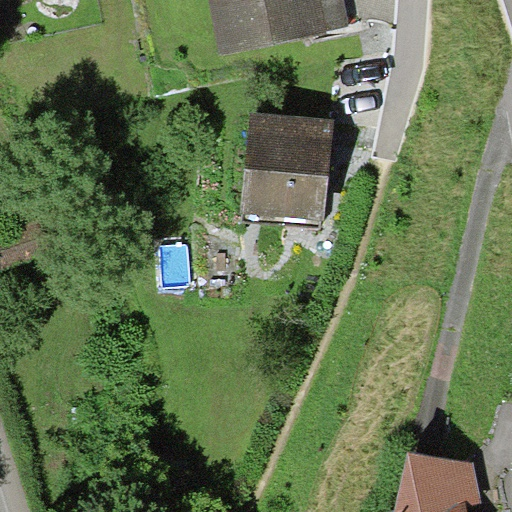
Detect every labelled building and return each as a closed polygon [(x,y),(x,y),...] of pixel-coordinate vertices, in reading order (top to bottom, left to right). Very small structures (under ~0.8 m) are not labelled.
[(209,0),(220,54),(349,29),(344,0),(209,0)] [(251,110),(242,212),(243,212),(321,219),(324,219),(334,118),(251,110)] [(320,230),(321,219),(243,212),(242,222),(320,230)] [(40,217),(0,231),(0,265),(50,248),(40,217)] [(395,509),(381,511),(468,511),(467,504),(482,503),(473,463),(410,450),(395,509)]
